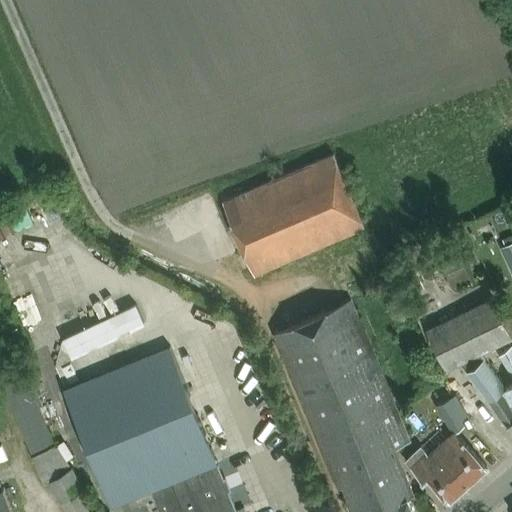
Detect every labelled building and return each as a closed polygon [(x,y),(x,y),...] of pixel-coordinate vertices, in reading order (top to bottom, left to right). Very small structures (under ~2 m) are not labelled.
[(333,153),(223,201),(255,274),(365,227),(333,153)] [(60,214),(51,195),(40,201),(49,219),(60,214)] [(0,235),(18,233),(14,212),(0,214),(0,235)] [(511,234),(501,239),(503,244),(511,240),(511,234)] [(511,240),(503,244),(499,246),(507,262),(511,259),(511,240)] [(511,345),(498,355),(511,375),(511,382),(506,387),(480,352),(511,336),(511,334),(494,296),(427,329),(447,369),(461,362),(467,370),(508,424),(511,421),(511,345)] [(415,511),(409,496),(415,493),(396,447),(410,442),(398,411),(351,298),(275,332),(339,489),(344,486),(354,511),(415,511)] [(135,305),(62,339),(70,356),(143,322),(135,305)] [(55,368),(63,388),(111,506),(152,489),(161,511),(239,511),(245,510),(243,507),(236,510),(217,463),(169,345),(72,385),(64,364),(55,368)] [(54,445),(25,377),(2,387),(43,483),(49,481),(66,511),(96,511),(71,468),(57,444),(54,445)] [(487,466),(456,431),(465,424),(462,418),(468,414),(456,394),(437,404),(454,432),(429,454),(421,445),(405,460),(424,481),(429,476),(450,499),(487,466)] [(0,511),(13,511),(3,487),(0,480),(0,511)]
